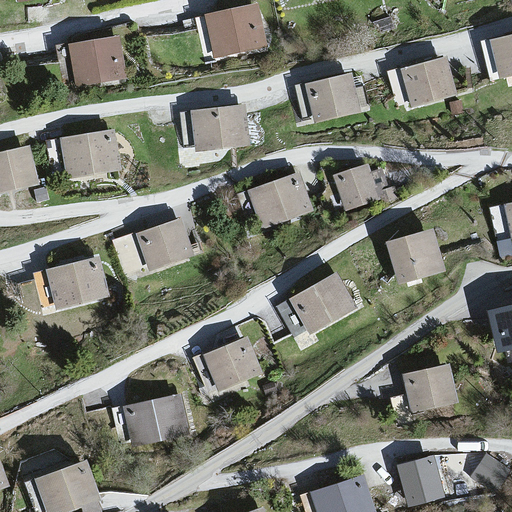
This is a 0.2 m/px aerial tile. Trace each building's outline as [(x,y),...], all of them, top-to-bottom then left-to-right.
[(253,2),(196,17),(206,55),(263,40),(253,2)] [(115,34),(57,45),(65,86),(123,75),(115,34)] [(511,37),(482,45),(492,86),(511,81),(511,37)] [(445,58),(399,71),(412,113),(457,100),(445,58)] [(350,75),(295,90),(305,128),(361,113),(350,75)] [(245,106),(179,117),(183,146),(197,147),(200,156),(251,148),(245,106)] [(110,133),(47,146),(52,172),(62,174),(67,187),(119,176),(110,133)] [(26,152),(0,158),(0,199),(36,190),(26,152)] [(367,169),(333,181),(345,218),(393,201),(383,175),(372,178),(367,169)] [(301,173),(243,198),(260,239),(319,214),(301,173)] [(511,207),(494,212),(500,239),(511,236),(511,207)] [(181,222),(127,244),(139,274),(146,273),(159,275),(196,261),(181,222)] [(433,230),(381,244),(394,291),(445,278),(433,230)] [(98,259),(36,280),(46,309),(57,310),(60,318),(112,301),(98,259)] [(336,275),(285,303),(305,341),(357,313),(336,275)] [(511,306),(481,314),(493,361),(511,356),(511,306)] [(247,339),(202,361),(219,397),(265,376),(247,339)] [(448,366),(399,377),(408,416),(457,405),(448,366)] [(190,392),(114,411),(125,455),(201,437),(190,392)] [(25,475),(68,462),(62,442),(19,455),(25,475)] [(433,458),(398,468),(410,507),(444,497),(433,458)] [(96,511),(81,469),(33,486),(43,511),(96,511)] [(382,511),(369,471),(301,493),(307,511),(382,511)]
